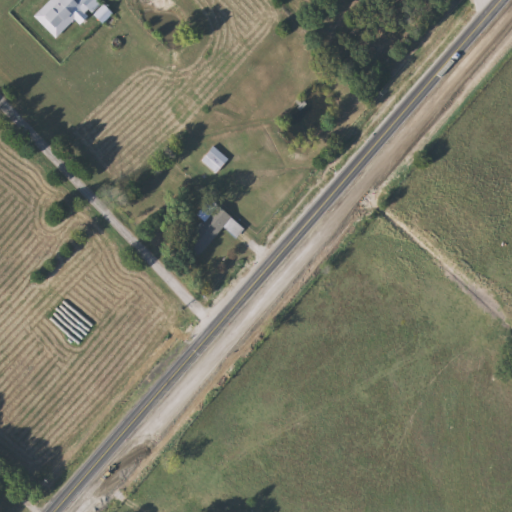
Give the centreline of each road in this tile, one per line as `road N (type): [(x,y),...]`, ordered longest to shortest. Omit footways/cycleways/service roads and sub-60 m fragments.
road 1 (primary): [(49,511),(504,0)]
road 2 (residential): [(219,321),(0,95)]
